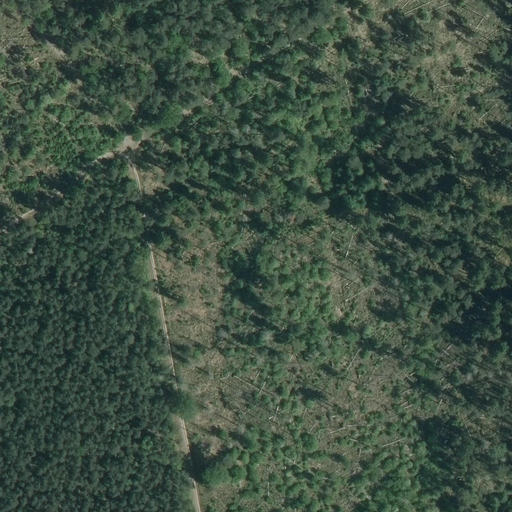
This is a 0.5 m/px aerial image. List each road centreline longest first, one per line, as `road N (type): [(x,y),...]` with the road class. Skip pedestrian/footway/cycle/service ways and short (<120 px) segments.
road 1 (track): [(198,511),(129,144)]
road 2 (track): [(368,0),(129,144)]
road 3 (track): [(129,144),(13,0)]
road 4 (track): [(129,144),(0,231)]
